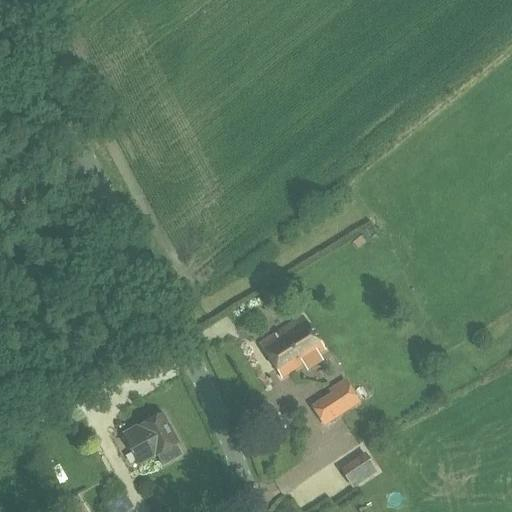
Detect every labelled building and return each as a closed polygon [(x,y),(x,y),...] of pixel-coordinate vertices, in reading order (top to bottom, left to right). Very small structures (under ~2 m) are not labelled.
[(260,344),(282,377),(324,350),(302,317),(260,344)] [(310,406),(323,426),(360,402),(344,379),(328,390),(330,393),(310,406)] [(157,455),(163,465),(182,455),(176,445),(179,443),(161,412),(122,434),(139,465),(157,455)] [(257,423),(267,439),(285,429),(275,412),(257,423)] [(169,465),(174,475),(191,466),(186,457),(169,465)] [(301,497),(310,511),(322,511),(362,489),(350,469),(301,497)]
